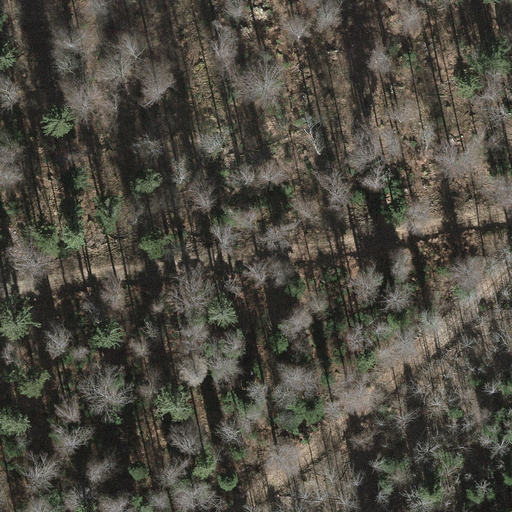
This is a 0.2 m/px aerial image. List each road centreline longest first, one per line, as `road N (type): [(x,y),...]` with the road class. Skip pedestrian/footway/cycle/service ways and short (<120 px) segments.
road 1 (track): [(0,290),(511,215)]
road 2 (track): [(244,511),(511,276)]
